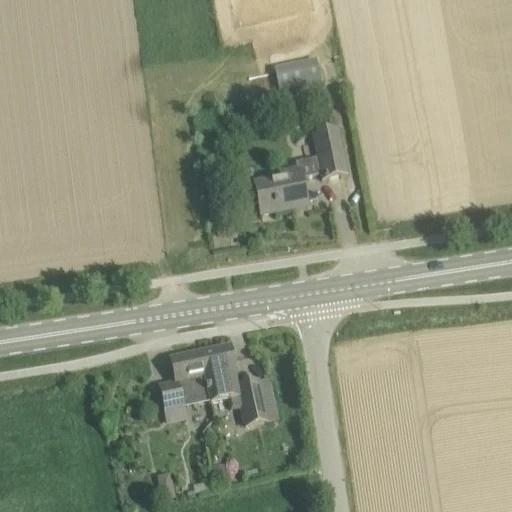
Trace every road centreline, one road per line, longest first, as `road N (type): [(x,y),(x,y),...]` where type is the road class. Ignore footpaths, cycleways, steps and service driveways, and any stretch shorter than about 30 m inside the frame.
road 1 (primary): [(308,295),(0,343)]
road 2 (unclassified): [(338,511),(308,295)]
road 3 (primary): [(308,295),(511,263)]
